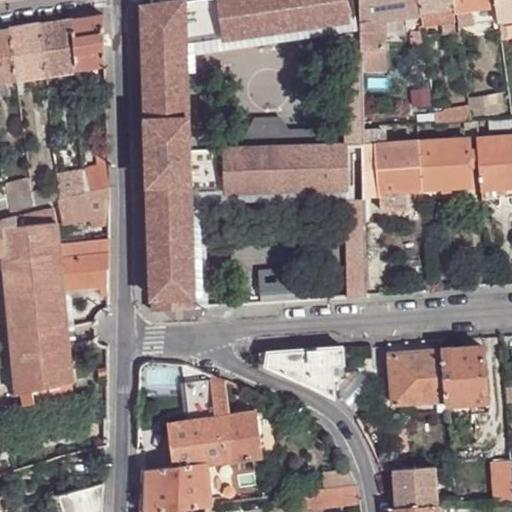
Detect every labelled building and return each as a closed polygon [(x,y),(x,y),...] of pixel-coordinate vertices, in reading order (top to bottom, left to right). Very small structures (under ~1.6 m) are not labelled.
[(219,0),(189,0),(183,1),(185,42),(194,40),(226,36),(219,0)] [(219,0),(226,36),(349,17),(347,2),(347,0),(219,0)] [(418,0),(359,0),(359,23),(359,29),(361,74),(382,73),(382,51),(383,51),(383,20),(421,15),(420,11),(418,0)] [(418,0),(420,11),(421,15),(422,26),(455,21),(453,6),(454,6),(453,0),(418,0)] [(496,7),(496,6),(495,0),(453,0),(454,6),(455,12),(457,12),(472,10),(474,25),(497,22),(495,7),(496,7)] [(511,19),(511,0),(495,0),(496,6),(496,7),(498,22),(511,19)] [(143,7),(146,120),(187,118),(185,42),(183,1),(143,7)] [(472,10),(457,12),(459,27),(474,25),(472,10)] [(103,14),(73,19),(76,70),(105,66),(103,14)] [(73,19),(41,23),(46,74),(76,70),(73,19)] [(41,23),(9,28),(16,79),(46,74),(41,23)] [(9,28),(0,29),(0,81),(16,79),(9,28)] [(363,136),(362,129),(361,74),(359,29),(343,30),(345,145),(363,145),(363,136)] [(187,118),(188,150),(198,150),(194,40),(185,42),(187,118)] [(434,109),(436,123),(471,121),(468,107),(434,109)] [(148,185),(149,185),(189,183),(188,150),(187,118),(146,120),(148,185)] [(224,136),(218,149),(223,149),(340,145),(326,133),(287,134),(279,121),(254,121),(246,135),(224,136)] [(405,191),(422,190),(418,144),(386,147),(385,136),(363,136),(363,145),(363,159),(363,194),(378,193),(380,211),(406,210),(405,191)] [(482,190),(511,187),(511,137),(479,140),(479,151),(480,167),(482,190)] [(418,144),(422,190),(462,187),(473,186),(472,168),(470,152),(469,140),(418,144)] [(344,145),(340,145),(223,149),(225,191),(345,188),(345,179),(345,159),(344,145)] [(108,163),(108,148),(96,148),(96,166),(108,163)] [(223,149),(218,149),(198,150),(188,150),(189,183),(189,192),(225,191),(223,149)] [(472,168),(480,167),(479,151),(470,152),(472,168)] [(96,166),(83,170),(83,181),(84,192),(109,186),(108,163),(96,166)] [(82,167),(55,170),(57,187),(58,199),(84,192),(83,181),(83,170),(82,167)] [(19,196),(5,199),(7,212),(33,205),(31,193),(29,177),(17,180),(19,196)] [(153,312),(192,309),(191,248),(190,201),(189,192),(189,183),(149,185),(153,312)] [(84,192),(58,199),(56,200),(61,226),(88,220),(109,216),(109,186),(84,192)] [(57,187),(31,193),(33,205),(56,200),(58,199),(57,187)] [(422,190),(423,200),(463,197),(462,187),(422,190)] [(483,201),(511,198),(511,187),(482,190),(483,201)] [(345,196),(345,188),(225,191),(189,192),(190,201),(199,200),(345,196)] [(349,285),(366,284),(364,198),(348,199),(349,285)] [(201,248),(199,200),(190,201),(191,248),(201,248)] [(0,255),(1,255),(16,395),(22,394),(24,404),(44,400),(43,389),(51,387),(53,405),(73,403),(62,290),(57,249),(55,222),(52,208),(8,219),(0,221),(0,255)] [(6,212),(0,213),(0,221),(8,219),(6,212)] [(109,224),(109,216),(88,220),(90,228),(109,224)] [(109,285),(109,238),(62,244),(57,249),(62,290),(99,286),(109,285)] [(192,309),(203,309),(201,248),(191,248),(192,309)] [(309,268),(260,269),(261,301),(310,300),(309,268)] [(349,298),(366,297),(366,284),(349,285),(349,298)] [(109,295),(109,285),(99,286),(100,295),(109,295)] [(310,384),(334,397),(333,366),(344,365),(343,348),(260,355),(260,364),(310,384)] [(483,348),(442,351),(446,401),(446,405),(487,403),(483,348)] [(446,401),(442,351),(390,355),(393,405),(446,401)] [(108,377),(108,367),(99,370),(102,379),(108,377)] [(185,384),(191,420),(229,415),(225,380),(210,374),(211,380),(185,384)] [(487,403),(446,405),(447,413),(447,417),(488,415),(487,403)] [(138,406),(138,429),(147,429),(148,406),(138,406)] [(191,420),(168,423),(173,467),(173,468),(207,464),(263,456),(257,412),(229,415),(191,420)] [(511,501),(511,460),(491,462),(493,503),(511,501)] [(173,467),(147,469),(145,511),(148,511),(164,510),(194,506),(212,504),(207,464),(173,468),(173,467)] [(402,507),(437,505),(435,467),(393,470),(395,490),(401,490),(402,507)] [(322,473),(323,490),(332,489),(357,486),(349,469),(322,473)] [(100,511),(102,483),(57,496),(60,508),(56,509),(56,511),(100,511)] [(357,486),(332,489),(335,506),(361,503),(359,490),(357,486)] [(323,490),(291,494),(294,511),(335,506),(332,489),(323,490)] [(392,508),(402,507),(401,490),(395,490),(391,491),(392,508)]
